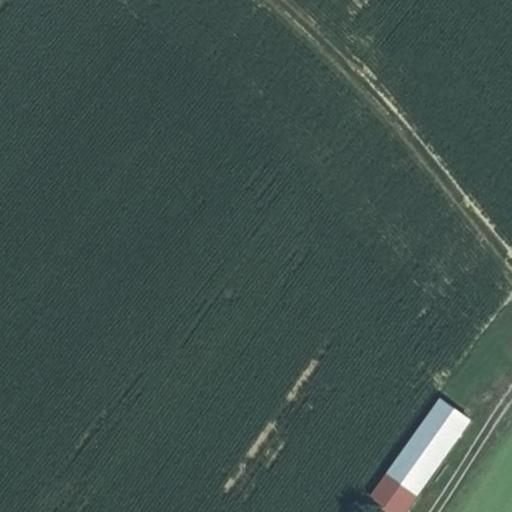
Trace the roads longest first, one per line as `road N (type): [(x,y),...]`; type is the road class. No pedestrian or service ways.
road 1 (track): [(511,271),(268,0)]
road 2 (track): [(443,511),(511,413)]
